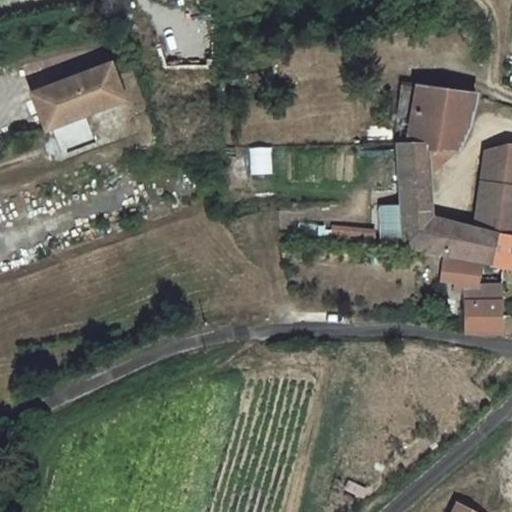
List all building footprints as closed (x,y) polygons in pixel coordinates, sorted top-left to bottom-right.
[(32,100),(45,131),(122,99),(109,68),(32,100)] [(420,87),(401,84),(397,106),(415,106),(420,87)] [(415,106),(397,106),(397,107),(389,142),(397,144),(430,149),(446,151),(451,150),(457,120),(468,122),(476,94),(420,87),(415,106)] [(460,151),(468,122),(457,120),(451,150),(460,151)] [(397,144),(389,142),(379,141),(377,196),(394,194),(397,144)] [(397,144),(394,194),(388,245),(405,246),(406,250),(434,254),(450,257),(490,266),(498,239),(511,242),(511,188),(481,185),(469,183),(466,209),(473,210),(483,211),(482,232),(471,230),(420,222),(430,149),(397,144)] [(511,188),(511,147),(492,150),(486,168),(481,185),(511,188)] [(476,151),(473,166),(486,168),(492,150),(476,151)] [(473,166),(469,183),(481,185),(486,168),(473,166)] [(473,210),(471,230),(482,232),(483,211),(473,210)] [(490,266),(499,268),(511,270),(511,242),(498,239),(490,266)] [(450,257),(434,254),(433,286),(461,287),(467,288),(467,270),(450,270),(450,257)] [(500,287),(467,288),(461,287),(461,305),(501,303),(500,287)] [(461,305),(463,328),(462,334),(501,333),(501,303),(461,305)]
